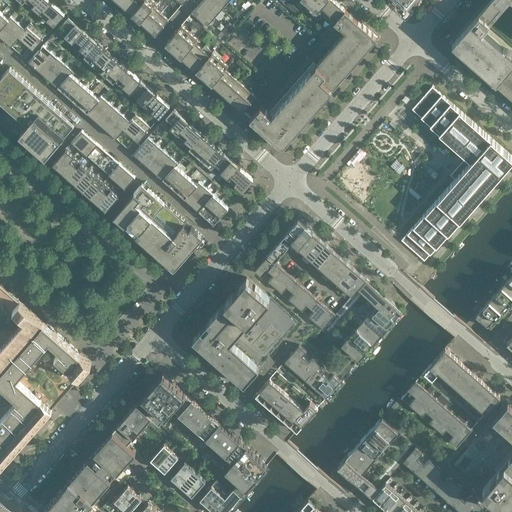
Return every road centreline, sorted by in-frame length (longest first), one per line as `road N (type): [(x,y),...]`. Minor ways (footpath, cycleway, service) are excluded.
road 1 (residential): [(289,181),(81,0)]
road 2 (residential): [(355,511),(154,335)]
road 3 (residential): [(484,352),(289,181)]
road 4 (residential): [(4,507),(154,335)]
road 5 (residential): [(154,335),(289,181)]
road 6 (residential): [(289,181),(415,39)]
road 7 (residential): [(415,39),(511,124)]
